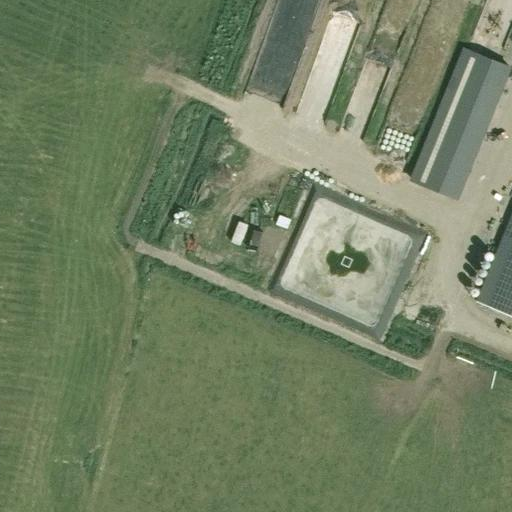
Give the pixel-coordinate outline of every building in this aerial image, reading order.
[(464,52),(411,182),(456,200),(509,69),(464,52)] [(342,93),(348,74),(332,69),(326,88),(342,93)] [(409,87),(435,98),(442,80),(417,69),(409,87)] [(316,113),(315,137),(330,137),(331,113),(316,113)] [(358,209),(334,274),(399,298),(423,234),(358,209)] [(511,217),(478,303),(511,316),(511,217)]
